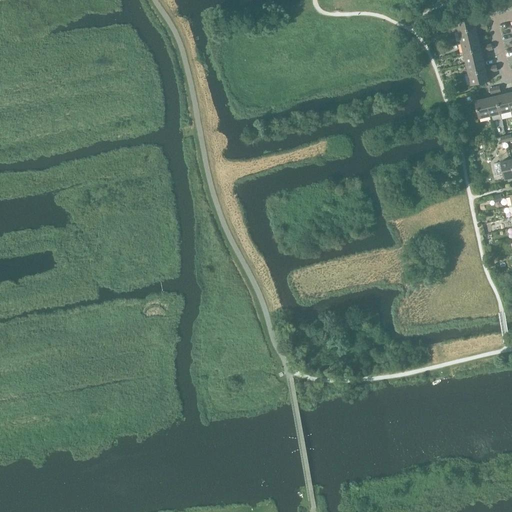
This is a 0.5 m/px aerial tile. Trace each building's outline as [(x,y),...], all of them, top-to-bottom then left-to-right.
[(456,22),(459,32),(476,28),(476,26),(474,17),(456,22)] [(459,32),(461,43),(479,39),(477,31),(482,30),(481,25),(476,26),(476,28),(459,32)] [(461,43),(464,53),(481,49),(481,47),(479,39),(461,43)] [(464,53),(466,64),(484,60),(482,52),(487,51),(486,46),(481,47),(481,49),(464,53)] [(466,64),(469,75),(486,70),(486,68),(484,60),(466,64)] [(486,70),(469,75),(471,85),(489,81),(487,73),(492,72),(491,67),(486,68),(486,70)] [(507,93),(496,96),(501,113),(511,111),(507,93)] [(496,96),(486,98),(490,116),(501,113),(496,96)] [(490,116),(486,98),(475,101),(479,119),(490,116)] [(511,177),(511,162),(511,160),(500,162),(505,180),(511,177)]
